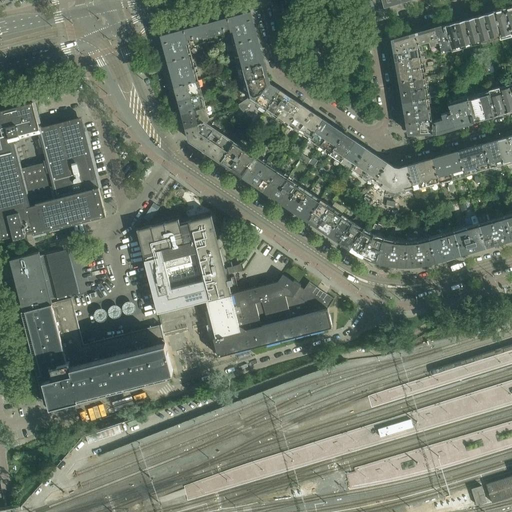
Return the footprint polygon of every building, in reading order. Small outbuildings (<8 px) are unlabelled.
[(511,5),(503,8),(510,33),(511,32),(511,5)] [(503,8),(493,11),(500,36),(500,39),(505,37),(504,34),(510,33),(503,8)] [(251,11),(228,18),(230,27),(231,31),(254,24),(251,11)] [(493,11),(483,14),(490,39),(500,36),(493,11)] [(483,14),(474,17),(481,42),(490,39),(483,14)] [(474,17),(464,20),(471,44),(481,42),(474,17)] [(228,18),(185,29),(187,38),(193,37),(194,39),(225,31),(224,29),(230,27),(228,18)] [(464,20),(454,22),(462,47),(471,44),(464,20)] [(444,25),(451,49),(451,50),(462,47),(454,22),(444,25)] [(254,24),(231,31),(234,43),(258,37),(254,24)] [(444,25),(435,28),(440,47),(442,52),(451,49),(444,25)] [(435,28),(416,33),(418,44),(425,43),(429,41),(430,46),(435,45),(436,48),(440,47),(435,28)] [(185,29),(162,35),(165,48),(188,42),(187,38),(185,29)] [(396,39),(395,39),(393,40),(393,42),(393,43),(395,50),(419,46),(418,44),(416,33),(396,39)] [(258,37),(234,43),(238,56),(261,50),(258,37)] [(217,49),(214,40),(207,42),(209,51),(217,49)] [(188,42),(165,48),(168,60),(192,54),(188,42)] [(419,46),(395,50),(396,60),(421,56),(419,46)] [(261,50),(238,56),(241,69),(264,62),(261,50)] [(192,54),(168,60),(172,73),(195,67),(192,54)] [(421,56),(396,60),(398,71),(422,66),(421,56)] [(264,62),(241,69),(244,81),(268,75),(264,62)] [(422,66),(398,71),(400,81),(424,76),(422,66)] [(195,67),(172,73),(175,85),(199,79),(195,67)] [(268,75),(244,81),(249,97),(261,94),(267,84),(270,83),(268,75)] [(424,76),(400,81),(402,91),(426,87),(424,76)] [(199,79),(175,85),(179,99),(202,92),(199,79)] [(266,109),(279,89),(270,83),(267,84),(261,94),(249,97),(249,98),(243,102),(248,105),(252,100),(266,109)] [(511,95),(509,86),(503,88),(499,89),(506,112),(511,109),(511,95)] [(426,87),(402,91),(403,101),(428,97),(426,87)] [(279,89),(266,109),(277,117),(290,97),(279,89)] [(499,89),(493,91),(489,92),(490,93),(496,115),(506,112),(499,89)] [(202,92),(179,99),(182,112),(206,106),(202,92)] [(490,93),(479,96),(485,118),(496,115),(490,93)] [(479,96),(468,99),(474,121),(485,118),(479,96)] [(290,97),(277,117),(287,124),(300,104),(290,97)] [(428,97),(403,101),(405,112),(430,108),(428,97)] [(467,97),(457,100),(464,124),(474,121),(468,99),(468,100),(467,97)] [(450,111),(451,113),(454,127),(464,124),(457,100),(448,102),(450,111)] [(2,109),(0,109),(0,221),(4,237),(14,234),(15,238),(26,235),(25,231),(33,229),(34,233),(106,215),(82,117),(40,127),(33,101),(4,109),(3,108),(2,109)] [(300,104),(287,124),(298,131),(311,111),(300,104)] [(206,106),(182,112),(186,126),(204,121),(208,120),(209,118),(206,106)] [(430,108),(405,112),(407,122),(432,118),(430,108)] [(311,111),(298,131),(308,138),(322,118),(311,111)] [(454,127),(451,113),(450,111),(441,114),(442,119),(437,120),(432,121),(432,132),(436,132),(454,127)] [(322,118),(308,138),(319,145),(333,126),(322,118)] [(432,118),(407,122),(408,130),(409,133),(412,133),(432,132),(432,121),(432,118)] [(204,121),(186,126),(190,140),(198,145),(211,126),(204,121)] [(272,133),(258,123),(254,128),(269,138),(272,133)] [(211,126),(198,145),(209,153),(223,134),(211,126)] [(333,126),(319,145),(330,153),(343,133),(333,126)] [(343,133),(330,153),(341,160),(354,140),(343,133)] [(223,134),(209,153),(221,161),(234,141),(223,134)] [(511,153),(507,137),(497,140),(503,162),(511,159),(511,153)] [(354,140),(341,160),(351,167),(364,147),(354,140)] [(497,140),(484,143),(491,167),(503,163),(503,162),(497,140)] [(234,141),(221,161),(231,168),(245,149),(234,141)] [(484,143),(470,147),(477,171),(491,167),(484,143)] [(294,150),(286,144),(283,147),(291,154),(294,150)] [(364,147),(351,167),(362,175),(376,155),(364,147)] [(470,147),(457,151),(464,175),(477,171),(470,147)] [(245,149),(231,168),(242,175),(255,156),(245,149)] [(457,151),(445,155),(452,178),(464,175),(457,151)] [(376,155),(362,175),(373,182),(374,180),(387,162),(376,155)] [(445,155),(431,159),(438,182),(452,178),(445,155)] [(255,156),(242,175),(253,182),(266,163),(255,156)] [(431,159),(419,162),(426,185),(438,182),(431,159)] [(387,162),(374,180),(387,188),(385,192),(390,195),(394,167),(387,162)] [(419,162),(406,166),(412,187),(413,189),(426,185),(419,162)] [(266,163),(253,182),(264,190),(277,170),(266,163)] [(406,166),(399,168),(394,167),(390,195),(393,197),(399,195),(398,191),(412,187),(406,166)] [(277,170),(264,190),(274,197),(287,178),(277,170)] [(287,178),(274,197),(285,204),(298,185),(287,178)] [(298,185),(285,204),(296,211),(309,192),(298,185)] [(309,192),(296,211),(306,219),(319,199),(309,192)] [(317,226),(330,206),(334,201),(323,194),(319,199),(306,219),(317,226)] [(360,204),(368,209),(370,206),(362,200),(360,204)] [(330,206),(317,226),(327,233),(340,214),(330,206)] [(340,214),(327,233),(338,240),(351,221),(340,214)] [(227,274),(230,273),(229,268),(225,269),(212,215),(203,217),(180,223),(179,218),(137,229),(138,233),(158,312),(199,302),(232,294),(239,292),(235,276),(228,278),(227,274)] [(504,216),(492,220),(498,243),(511,239),(504,216)] [(444,226),(442,220),(434,222),(436,228),(444,226)] [(492,220),(479,224),(486,246),(498,243),(492,220)] [(351,221),(338,240),(349,248),(362,228),(351,221)] [(479,224),(466,227),(473,250),(486,246),(479,224)] [(466,227),(454,231),(460,254),(473,250),(466,227)] [(362,228),(349,248),(351,249),(359,253),(362,255),(372,235),(362,228)] [(454,231),(441,235),(447,257),(460,254),(454,231)] [(372,235),(362,255),(371,259),(377,261),(383,238),(374,236),(372,235)] [(441,235),(429,238),(435,261),(447,257),(441,235)] [(388,240),(383,238),(377,261),(386,263),(391,264),(395,241),(388,240)] [(429,238),(417,240),(421,264),(427,263),(429,263),(435,261),(429,238)] [(421,264),(417,240),(412,241),(406,242),(407,265),(416,265),(421,264)] [(400,242),(395,241),(391,264),(397,265),(407,265),(406,242),(400,242)] [(80,291),(69,248),(40,255),(40,251),(10,259),(21,301),(23,300),(24,305),(58,296),(68,294),(80,291)] [(278,282),(239,292),(232,294),(199,302),(203,317),(203,316),(210,314),(215,333),(213,333),(214,337),(218,356),(333,327),(328,308),(329,307),(335,298),(334,298),(334,299),(310,283),(310,282),(304,291),(299,288),(301,284),(295,280),(294,281),(283,274),(278,282)] [(74,360),(165,338),(161,325),(84,344),(72,297),(69,298),(68,294),(58,296),(74,360)] [(173,371),(166,342),(165,338),(74,360),(58,296),(24,305),(25,309),(22,310),(46,404),(50,403),(50,405),(168,375),(167,372),(173,371)] [(320,375),(349,366),(347,361),(318,371),(320,375)] [(511,475),(487,484),(493,502),(511,496),(511,475)] [(482,485),(472,488),(477,505),(487,502),(482,485)]
